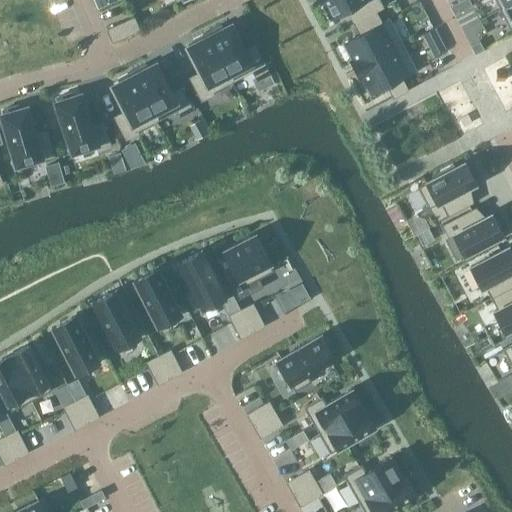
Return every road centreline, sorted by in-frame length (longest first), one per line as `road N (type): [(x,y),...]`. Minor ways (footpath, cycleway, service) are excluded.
road 1 (residential): [(511,146),(435,0)]
road 2 (residential): [(291,511),(211,372)]
road 3 (residential): [(86,435),(211,372)]
road 4 (residential): [(108,60),(230,0)]
